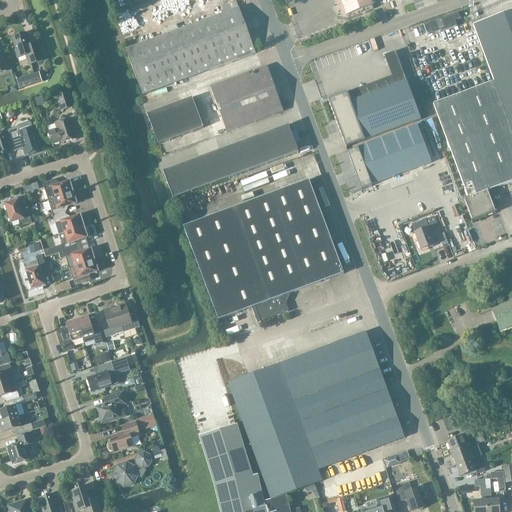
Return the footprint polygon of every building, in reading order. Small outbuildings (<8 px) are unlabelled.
[(372,5),(370,0),(340,0),(346,15),(372,5)] [(238,8),(125,50),(142,95),(255,53),(238,8)] [(459,8),(422,20),(425,30),(470,16),(468,10),(461,13),(459,8)] [(448,98),(433,104),(448,144),(468,198),(463,200),(464,200),(471,221),(471,222),(486,216),(496,212),(495,212),(487,191),(489,190),(511,181),(511,10),(473,25),(493,81),(448,98)] [(26,34),(12,38),(16,50),(15,50),(18,58),(26,55),(29,65),(43,61),(37,44),(30,46),(26,34)] [(255,105),(277,96),(266,66),(243,75),(255,105)] [(234,95),(240,110),(245,125),(260,120),(255,105),(243,75),(229,80),(234,95)] [(209,87),(215,102),(234,95),(229,80),(209,87)] [(328,99),(327,99),(346,148),(347,148),(346,148),(365,141),(421,120),(420,119),(415,105),(406,81),(350,102),(347,93),(329,100),(328,99)] [(72,107),(68,92),(56,96),(61,111),(72,107)] [(234,95),(215,102),(221,117),(240,110),(234,95)] [(255,105),(260,120),(283,111),(277,96),(255,105)] [(186,117),(197,113),(192,98),(180,102),(186,117)] [(180,102),(169,106),(175,121),(186,117),(180,102)] [(422,102),(415,105),(420,119),(428,117),(422,102)] [(169,106),(158,110),(164,125),(175,121),(169,106)] [(164,125),(158,110),(146,114),(152,130),(164,125)] [(240,110),(221,117),(226,132),(245,125),(240,110)] [(186,117),(192,132),(203,128),(197,113),(186,117)] [(175,121),(180,136),(192,132),(186,117),(175,121)] [(76,139),(70,119),(55,124),(57,129),(48,132),(52,145),(61,142),(61,144),(76,139)] [(164,125),(169,140),(180,136),(175,121),(164,125)] [(17,128),(7,130),(14,152),(23,149),(25,155),(41,150),(34,128),(32,128),(30,123),(28,122),(18,125),(17,128)] [(158,145),(169,140),(164,125),(152,130),(158,145)] [(267,133),(238,144),(248,171),(257,168),(277,161),(299,153),(288,125),(267,133)] [(357,149),(347,153),(361,190),(372,186),(371,185),(431,163),(417,126),(357,148),(357,149)] [(10,150),(4,131),(0,132),(0,162),(6,161),(3,152),(10,150)] [(238,144),(219,151),(229,178),(236,176),(248,171),(238,144)] [(219,151),(200,157),(210,185),(215,184),(229,178),(219,151)] [(200,157),(181,164),(191,192),(194,191),(210,185),(200,157)] [(181,164),(163,171),(173,199),(191,192),(181,164)] [(48,201),(58,197),(73,193),(71,186),(70,186),(68,182),(56,186),(54,180),(47,182),(48,182),(43,184),(48,201)] [(218,321),(238,313),(251,308),(257,323),(288,311),(283,296),(344,274),(309,180),(183,227),(218,321)] [(50,208),(53,218),(65,214),(63,208),(75,204),(74,200),(75,199),(73,193),(58,197),(60,204),(55,206),(50,208)] [(28,211),(22,213),(18,201),(16,201),(16,200),(6,203),(6,204),(5,205),(10,224),(19,221),(20,227),(31,223),(28,211)] [(53,218),(59,235),(84,227),(82,220),(81,220),(79,216),(67,220),(65,214),(53,218)] [(425,220),(412,225),(415,233),(414,233),(420,250),(434,245),(429,231),(438,228),(436,221),(427,224),(425,220)] [(62,245),(64,252),(76,248),(74,242),(86,238),(85,234),(86,233),(84,227),(59,235),(62,245)] [(39,244),(28,247),(31,254),(41,251),(39,244)] [(58,254),(64,252),(62,245),(56,247),(58,254)] [(76,248),(64,252),(66,258),(64,259),(67,269),(95,261),(93,254),(91,255),(90,250),(78,254),(76,248)] [(45,286),(41,274),(47,272),(42,255),(35,257),(37,262),(32,264),(34,269),(26,271),(31,290),(33,290),(34,291),(43,288),(43,287),(45,286)] [(95,261),(67,269),(71,281),(73,280),(75,286),(87,282),(85,276),(97,272),(95,268),(97,267),(95,261)] [(511,304),(511,302),(492,310),(499,329),(511,323),(511,304)] [(120,307),(115,309),(122,333),(123,333),(123,334),(139,329),(134,311),(127,308),(125,304),(119,306),(120,307)] [(122,333),(115,309),(110,310),(110,309),(103,311),(107,324),(102,326),(105,338),(122,333)] [(77,321),(83,339),(93,336),(96,345),(103,343),(99,330),(93,332),(88,316),(81,318),(81,319),(77,321)] [(83,339),(77,321),(73,322),(72,321),(65,323),(67,330),(61,332),(67,352),(74,350),(72,342),(83,339)] [(227,326),(232,334),(239,330),(234,322),(227,326)] [(279,365),(240,379),(228,384),(271,500),(321,481),(317,470),(404,438),(365,333),(279,364),(279,365)] [(0,364),(9,362),(3,343),(0,343),(0,364)] [(102,360),(110,359),(109,352),(101,353),(102,360)] [(100,375),(87,379),(91,392),(118,384),(115,375),(116,375),(115,371),(128,366),(126,358),(97,367),(100,375)] [(128,362),(129,370),(117,372),(118,380),(139,376),(137,361),(128,362)] [(0,385),(14,381),(15,381),(9,365),(0,367),(0,385)] [(220,367),(200,372),(206,396),(207,396),(209,402),(229,398),(227,389),(222,390),(219,376),(222,375),(220,367)] [(14,381),(0,385),(0,397),(4,396),(6,402),(19,398),(14,381)] [(129,390),(130,400),(144,398),(143,389),(129,390)] [(122,393),(109,397),(111,403),(96,408),(101,424),(125,416),(122,406),(126,404),(122,393)] [(19,398),(6,402),(5,402),(7,408),(0,410),(0,422),(24,415),(21,404),(24,403),(22,397),(19,398)] [(24,415),(0,422),(0,425),(2,433),(14,430),(16,436),(33,430),(31,424),(27,425),(24,415)] [(139,421),(141,427),(148,426),(150,429),(157,427),(154,417),(139,421)] [(447,431),(448,431),(454,429),(450,418),(443,421),(447,431)] [(462,431),(472,428),(469,420),(459,423),(462,431)] [(112,452),(113,454),(133,447),(130,438),(139,435),(135,422),(122,427),(124,433),(106,439),(108,444),(107,446),(108,451),(110,452),(112,452)] [(238,428),(200,440),(214,486),(219,511),(290,511),(287,497),(264,502),(258,475),(253,476),(238,428)] [(28,460),(24,446),(32,444),(31,440),(29,434),(17,437),(19,444),(7,448),(12,465),(28,460)] [(455,437),(447,440),(448,442),(447,443),(451,454),(477,444),(475,440),(474,440),(473,435),(469,434),(455,439),(455,437)] [(477,444),(451,454),(455,465),(479,456),(481,456),(479,449),(477,444)] [(141,479),(137,477),(136,474),(140,467),(142,468),(148,467),(150,462),(149,456),(143,453),(138,455),(135,460),(136,464),(134,468),(126,464),(117,466),(113,475),(115,476),(117,481),(116,483),(124,487),(133,485),(133,484),(137,486),(141,479)] [(479,456),(455,465),(460,477),(475,471),(477,475),(485,472),(479,456)] [(505,483),(511,481),(511,465),(502,467),(505,483)] [(499,490),(505,489),(503,472),(490,473),(491,479),(497,479),(499,490)] [(474,511),(486,511),(485,490),(485,480),(474,480),(474,487),(480,486),(481,497),(482,497),(482,501),(474,501),(474,511)] [(423,499),(425,497),(425,495),(424,493),(423,492),(421,492),(419,492),(418,488),(410,491),(409,489),(410,489),(408,483),(394,487),(399,502),(407,500),(411,511),(416,510),(417,510),(418,511),(420,511),(422,510),(423,508),(424,507),(421,500),(423,499)] [(69,492),(75,511),(77,511),(84,510),(85,511),(100,511),(97,498),(89,501),(85,487),(77,489),(76,488),(74,489),(75,491),(69,492)] [(118,498),(123,496),(124,493),(123,490),(120,489),(116,491),(114,493),(115,496),(118,498)] [(485,490),(486,511),(499,511),(498,499),(490,500),(489,496),(491,496),(490,489),(485,490)] [(39,499),(43,511),(66,511),(64,504),(56,507),(52,495),(39,499)] [(394,511),(390,496),(380,500),(382,505),(361,511),(394,511)] [(336,501),(339,511),(342,511),(345,511),(342,500),(336,501)] [(23,502),(8,506),(9,511),(29,511),(29,509),(26,510),(23,502)]
